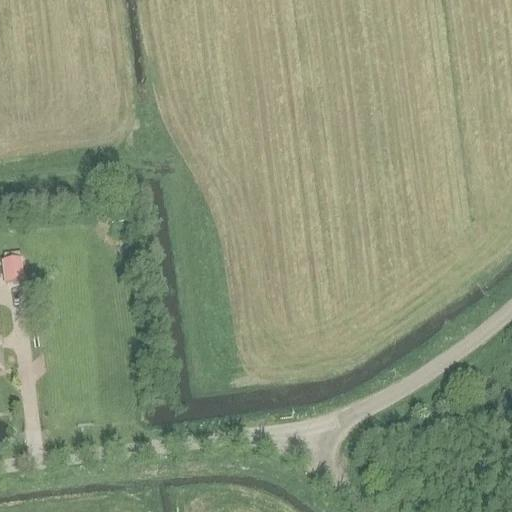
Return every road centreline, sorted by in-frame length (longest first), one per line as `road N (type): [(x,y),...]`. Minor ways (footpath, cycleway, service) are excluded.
road 1 (unclassified): [(0,469),(305,428)]
road 2 (unclassified): [(305,428),(393,395),(511,307)]
